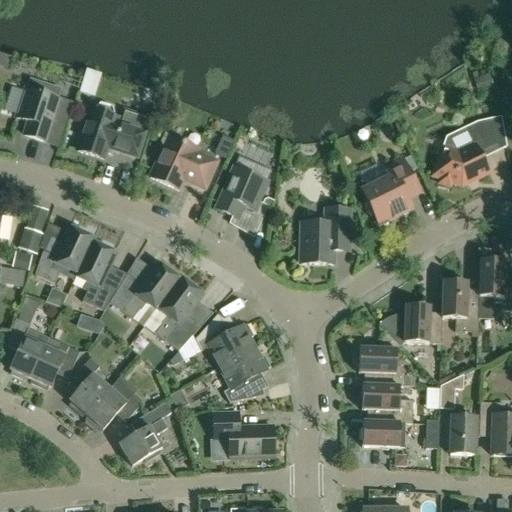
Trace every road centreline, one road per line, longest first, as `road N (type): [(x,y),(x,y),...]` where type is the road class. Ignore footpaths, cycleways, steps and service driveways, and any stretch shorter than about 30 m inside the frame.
road 1 (residential): [(298,321),(249,276),(163,226),(0,170)]
road 2 (residential): [(298,321),(424,242),(511,202)]
road 3 (residential): [(304,477),(511,485)]
road 4 (residential): [(304,477),(100,492)]
road 5 (residential): [(304,477),(311,411),(298,321)]
road 6 (residential): [(0,407),(78,453),(100,492)]
